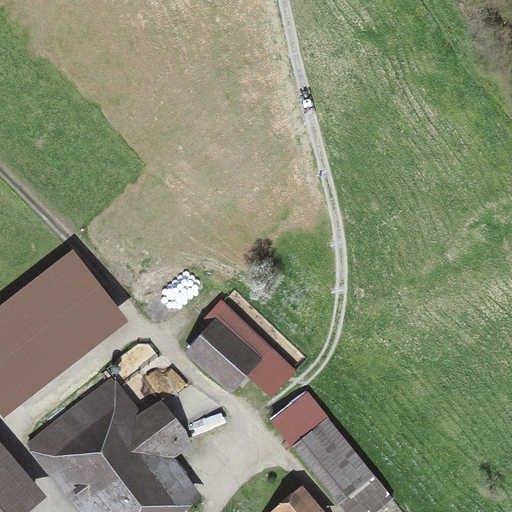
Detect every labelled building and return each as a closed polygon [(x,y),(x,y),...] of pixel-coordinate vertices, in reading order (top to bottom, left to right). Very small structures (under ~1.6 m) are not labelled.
[(71,259),(0,313),(0,390),(3,394),(111,310),(71,259)] [(188,270),(143,304),(156,321),(201,286),(188,270)] [(274,391),(294,370),(222,301),(205,318),(214,326),(194,347),(228,379),(244,363),(274,391)] [(151,511),(180,488),(151,452),(179,429),(175,424),(220,402),(183,378),(156,400),(137,416),(105,377),(33,436),(95,511),(151,511)] [(305,391),(271,420),(335,498),(370,469),(305,391)] [(0,511),(10,511),(33,494),(0,454),(0,511)] [(320,511),(300,488),(271,511),(320,511)]
